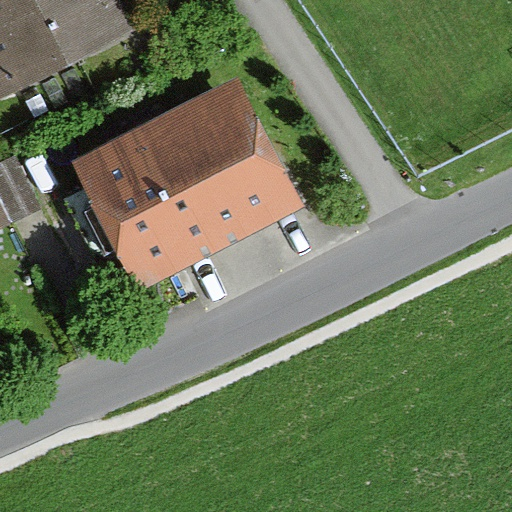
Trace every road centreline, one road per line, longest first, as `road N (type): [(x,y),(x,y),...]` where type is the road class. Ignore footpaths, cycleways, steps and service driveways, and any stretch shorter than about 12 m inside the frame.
road 1 (unclassified): [(419,240),(0,428)]
road 2 (residential): [(256,0),(419,240)]
